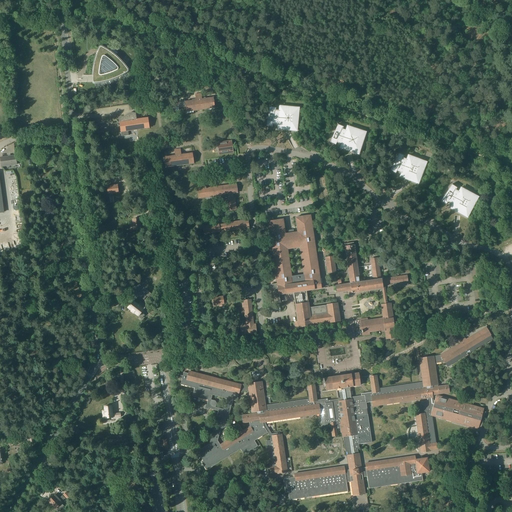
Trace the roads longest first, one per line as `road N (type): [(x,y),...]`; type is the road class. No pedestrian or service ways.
road 1 (tertiary): [(8,511),(96,362),(60,0)]
road 2 (track): [(78,0),(329,84),(462,138),(474,153)]
